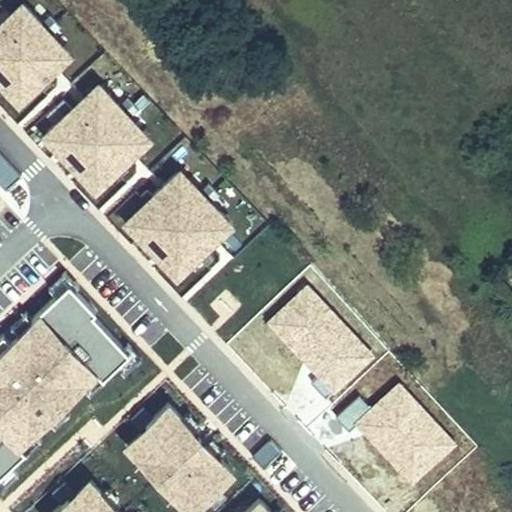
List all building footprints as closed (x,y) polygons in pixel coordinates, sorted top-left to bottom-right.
[(39,79),(47,87),(52,82),(47,77),(70,55),(50,34),(61,23),(52,13),(44,21),(27,3),(2,26),(0,24),(0,80),(18,99),(39,79)] [(65,98),(58,105),(66,113),(47,131),(72,158),(69,161),(93,186),(116,166),(124,174),(130,168),(122,160),(146,137),(126,117),(138,106),(128,96),(120,103),(102,85),(76,110),(65,98)] [(0,151),(0,179),(8,188),(22,175),(0,151)] [(200,255),(208,263),(214,257),(203,245),(230,220),(213,202),(221,194),(212,184),(200,195),(181,174),(157,197),(149,188),(142,194),(151,203),(129,224),(153,249),(156,246),(181,273),(200,255)] [(49,287),(56,294),(70,282),(76,289),(80,285),(67,270),(49,287)] [(124,346),(94,314),(97,311),(76,289),(70,282),(56,294),(33,317),(32,317),(34,319),(19,333),(10,342),(0,350),(0,474),(11,464),(24,452),(25,451),(20,445),(35,431),(49,419),(64,404),(84,386),(98,372),(103,378),(104,377),(118,364),(130,353),(124,346)] [(28,312),(13,326),(19,333),(34,319),(32,317),(33,317),(28,312)] [(0,350),(10,342),(3,335),(0,338),(0,350)] [(130,353),(118,364),(125,373),(142,357),(129,342),(124,346),(130,353)] [(98,372),(84,386),(91,394),(106,380),(104,377),(103,378),(98,372)] [(220,456),(219,455),(218,456),(206,443),(194,430),(182,417),(183,416),(182,416),(169,401),(153,416),(143,406),(131,418),(143,430),(127,445),(138,457),(139,458),(141,457),(153,470),(164,482),(177,495),(176,496),(176,497),(187,509),(203,494),(215,507),(227,495),(218,486),(234,470),(220,456)] [(64,404),(49,419),(56,426),(71,412),(64,404)] [(182,417),(194,430),(201,424),(188,410),(182,416),(183,416),(182,417)] [(25,451),(24,452),(27,454),(42,439),(35,431),(20,445),(25,451)] [(213,437),(206,443),(218,456),(219,455),(220,456),(226,451),(213,437)] [(271,438),(252,455),(264,467),(282,450),(271,438)] [(133,462),(146,476),(153,470),(141,457),(139,458),(138,457),(133,462)] [(0,485),(2,488),(19,472),(11,464),(0,474),(0,485)] [(121,511),(115,505),(102,492),(104,491),(103,490),(91,478),(76,493),(64,481),(52,492),(61,502),(50,511),(121,511)] [(164,482),(158,488),(171,502),(176,497),(176,496),(177,495),(164,482)] [(115,505),(122,499),(108,485),(103,490),(104,491),(102,492),(115,505)] [(273,511),(259,497),(243,511),(273,511)]
